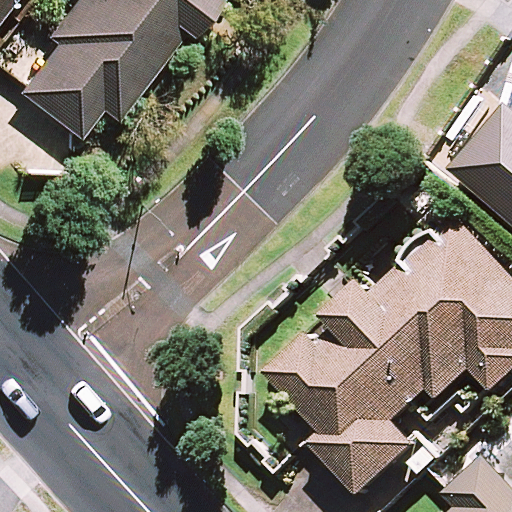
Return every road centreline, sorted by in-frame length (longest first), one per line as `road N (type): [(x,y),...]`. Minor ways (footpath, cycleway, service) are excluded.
road 1 (residential): [(32,387),(385,50),(412,0)]
road 2 (tertiary): [(150,511),(32,387)]
